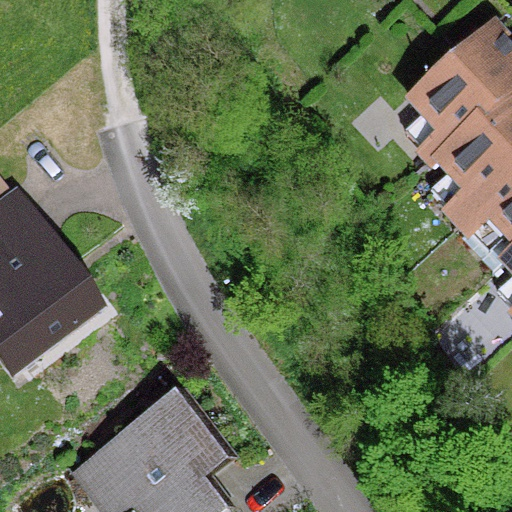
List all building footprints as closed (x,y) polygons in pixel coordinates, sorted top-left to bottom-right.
[(439,164),(511,100),(511,34),(497,18),(407,96),(438,132),(416,150),(433,170),(439,164)] [(455,225),(511,174),(511,100),(439,164),(462,189),(441,209),(455,225)] [(511,174),(455,225),(469,239),(490,220),(511,243),(511,241),(511,174)] [(45,248),(38,239),(1,267),(0,265),(0,349),(15,370),(92,311),(45,248)] [(511,319),(511,241),(511,243),(497,257),(511,272),(511,307),(506,313),(511,319)] [(219,511),(225,508),(199,474),(180,451),(171,458),(149,429),(82,479),(107,511),(219,511)]
